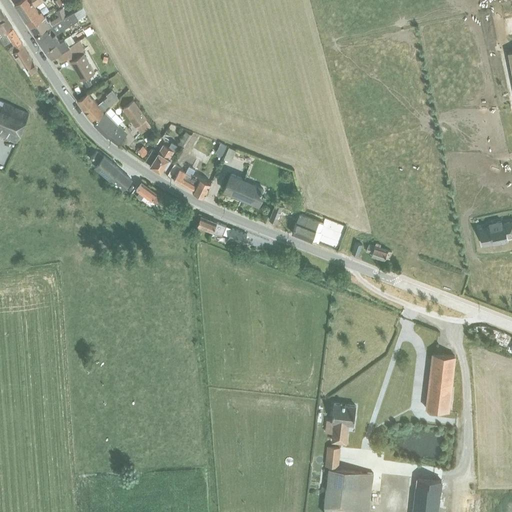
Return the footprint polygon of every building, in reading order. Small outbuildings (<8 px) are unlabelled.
[(16,0),(15,2),(22,13),(30,25),(46,15),(42,9),(39,10),(36,4),(37,4),(43,0),(16,0)] [(46,15),(30,25),(36,34),(66,15),(63,6),(57,10),(58,15),(50,19),(50,18),(48,19),(46,16),(46,15)] [(66,15),(36,34),(46,49),(60,39),(56,33),(79,19),(78,18),(86,13),(82,6),(72,12),(66,15)] [(0,35),(13,26),(8,17),(2,21),(0,22),(0,35)] [(91,23),(82,28),(86,34),(94,29),(91,23)] [(13,26),(0,35),(5,43),(11,39),(15,45),(22,40),(13,26)] [(71,32),(65,37),(70,45),(76,41),(71,32)] [(60,39),(46,49),(51,56),(70,45),(65,37),(60,39)] [(70,45),(51,56),(51,57),(57,53),(61,60),(68,56),(81,78),(95,70),(83,49),(85,48),(80,39),(76,41),(70,45)] [(15,45),(9,49),(21,65),(24,62),(30,71),(38,67),(22,40),(15,45)] [(88,91),(77,98),(83,108),(94,121),(106,109),(111,105),(117,99),(119,97),(112,88),(106,93),(108,95),(98,103),(88,91)] [(0,99),(0,134),(17,142),(29,112),(0,99)] [(135,99),(123,107),(135,126),(136,125),(146,118),(147,117),(135,99)] [(56,102),(53,104),(57,110),(60,108),(62,107),(58,101),(56,102)] [(111,105),(106,109),(118,122),(123,118),(111,105)] [(106,109),(94,121),(107,134),(117,142),(127,131),(119,123),(118,122),(106,109)] [(146,118),(136,125),(142,132),(150,126),(151,125),(146,118)] [(186,131),(179,142),(184,146),(191,134),(186,131)] [(151,162),(150,163),(161,170),(165,164),(166,165),(171,157),(170,156),(177,144),(172,140),(169,146),(163,142),(159,150),(151,162)] [(220,142),(216,152),(218,152),(216,155),(221,157),(226,147),(227,145),(220,142)] [(140,147),(137,149),(142,155),(148,150),(146,148),(143,144),(140,147)] [(152,148),(146,159),(146,160),(151,162),(159,150),(155,147),(154,147),(153,146),(152,148)] [(228,148),(224,158),(231,161),(236,150),(229,147),(228,148)] [(97,149),(89,157),(96,163),(95,164),(111,178),(112,177),(124,188),(132,178),(119,168),(120,167),(104,153),(103,154),(97,149)] [(187,166),(185,170),(192,174),(193,172),(195,168),(195,167),(188,164),(187,166)] [(180,167),(174,179),(193,189),(205,195),(211,182),(193,172),(192,174),(185,170),(180,167)] [(231,172),(224,189),(259,204),(263,193),(261,193),(264,185),(231,172)] [(142,180),(137,187),(140,189),(137,194),(141,198),(144,194),(155,202),(161,194),(142,180)] [(275,203),(269,217),(276,220),(282,206),(293,210),(294,207),(294,205),(286,202),(281,200),(281,201),(280,202),(276,201),(275,203)] [(300,212),(292,231),(312,239),(316,229),(316,228),(318,230),(320,230),(322,228),(324,222),(300,212)] [(201,214),(197,224),(223,234),(223,233),(229,235),(228,236),(243,242),(247,232),(211,218),(208,217),(201,214)] [(188,222),(187,223),(188,223),(194,225),(197,220),(190,217),(188,222)] [(282,219),(280,226),(289,229),(291,223),(282,219)] [(483,225),(479,226),(483,244),(486,243),(494,242),(494,241),(508,238),(507,234),(511,233),(511,219),(502,222),(501,219),(489,221),(489,224),(483,225)] [(316,229),(312,239),(319,241),(322,232),(316,229)] [(356,241),(352,252),(358,254),(362,243),(356,241)] [(369,243),(367,251),(372,252),(371,255),(384,259),(385,257),(389,258),(392,251),(380,246),(381,244),(376,242),(375,245),(369,243)] [(433,353),(427,408),(429,408),(448,410),(455,355),(433,353)] [(327,418),(326,431),(334,431),(333,442),(348,442),(349,422),(356,422),(357,402),(333,401),(332,418),(327,418)] [(327,451),(325,464),(339,466),(341,452),(341,446),(327,445),(327,451)] [(329,468),(323,511),(369,511),(374,473),(360,471),(329,468)] [(417,477),(412,511),(444,511),(445,511),(440,511),(443,479),(417,477)]
